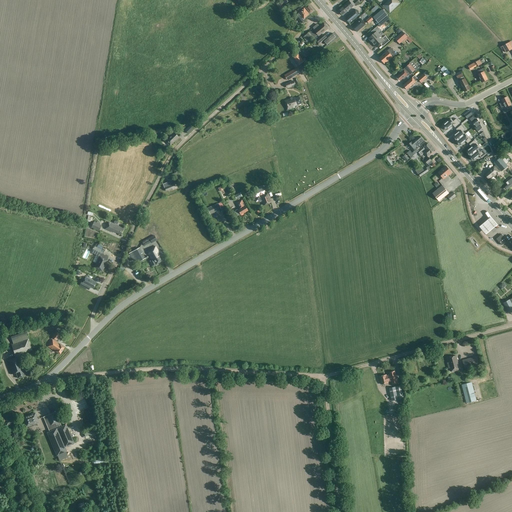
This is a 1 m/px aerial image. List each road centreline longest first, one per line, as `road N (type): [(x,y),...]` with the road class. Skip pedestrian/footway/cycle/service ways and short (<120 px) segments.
road 1 (tertiary): [(94,332),(134,296),(382,149),(411,115)]
road 2 (track): [(92,314),(177,147),(316,20)]
road 3 (track): [(53,379),(150,369),(322,376)]
road 4 (track): [(322,376),(511,325)]
road 5 (track): [(322,376),(339,511)]
